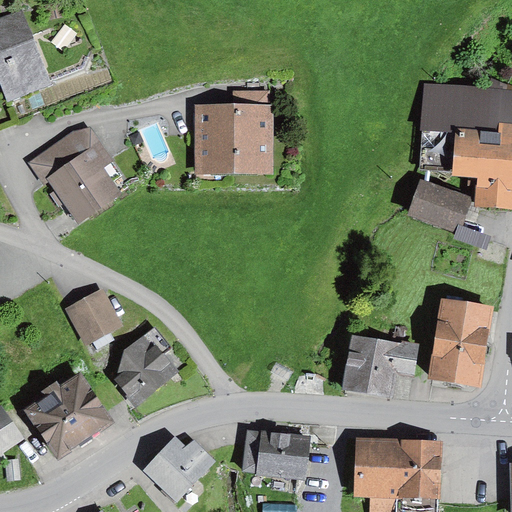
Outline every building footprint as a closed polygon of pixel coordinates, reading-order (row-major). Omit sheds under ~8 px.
[(53,87),(24,13),(0,22),(0,72),(12,103),(53,87)] [(485,192),(511,191),(511,130),(504,130),(503,89),(425,91),(427,175),(484,174),(485,192)] [(279,179),(276,109),(200,111),(203,181),(279,179)] [(132,193),(90,133),(40,168),(82,228),(132,193)] [(474,204),(426,189),(417,216),(465,232),(474,204)] [(123,325),(105,292),(69,312),(87,345),(123,325)] [(484,387),(496,309),(449,302),(437,380),(484,387)] [(185,370),(159,336),(115,371),(141,404),(185,370)] [(423,347),(357,337),(349,388),(395,395),(398,376),(418,379),(423,347)] [(20,411),(52,460),(108,423),(76,374),(20,411)] [(4,406),(0,408),(0,461),(28,443),(4,406)] [(184,505),(223,461),(190,433),(152,477),(184,505)] [(315,439),(252,433),(248,473),(311,479),(315,439)] [(448,444),(363,443),(363,498),(447,498),(448,444)]
